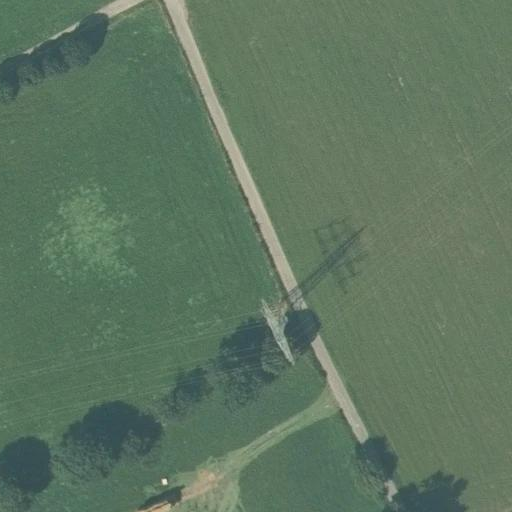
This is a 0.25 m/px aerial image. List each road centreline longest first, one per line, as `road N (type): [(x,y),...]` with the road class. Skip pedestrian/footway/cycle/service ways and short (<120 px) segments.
road 1 (track): [(171,0),(408,511)]
road 2 (track): [(0,66),(114,0)]
